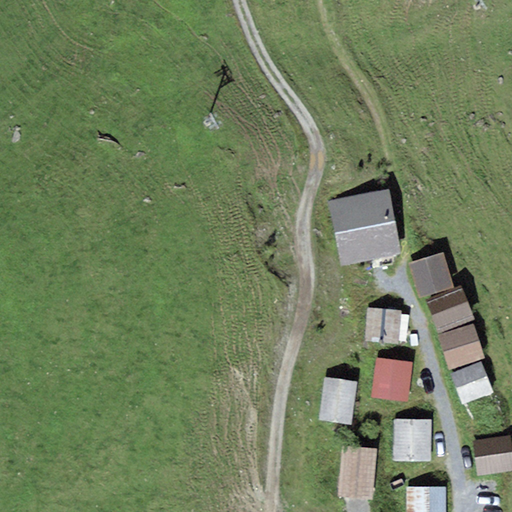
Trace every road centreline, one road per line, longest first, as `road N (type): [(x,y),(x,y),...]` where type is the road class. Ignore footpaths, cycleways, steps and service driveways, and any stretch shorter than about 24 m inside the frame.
road 1 (track): [(268,511),(278,388),(307,290),(298,257),(314,120),(252,42),(235,0)]
road 2 (track): [(454,511),(445,406),(410,303),(382,144),(317,0)]
